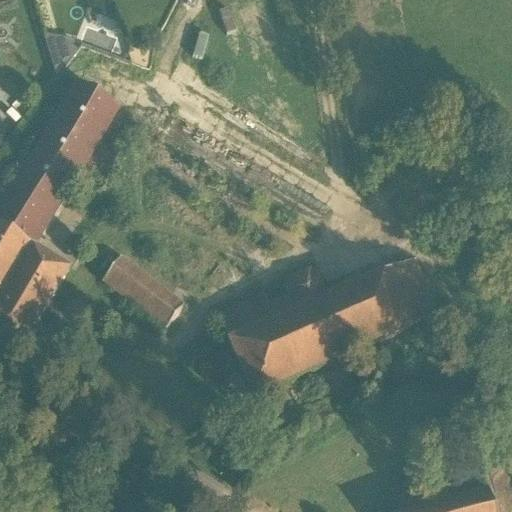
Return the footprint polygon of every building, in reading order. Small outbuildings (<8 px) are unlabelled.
[(75,43),(42,37),(56,81),(76,53),(71,49),(75,43)] [(100,186),(117,159),(100,149),(121,115),(78,88),(0,211),(0,345),(18,357),(69,272),(34,251),(82,176),(100,186)] [(166,333),(184,308),(132,269),(120,260),(102,284),(166,333)] [(414,263),(329,301),(229,345),(253,400),(439,318),(414,263)] [(494,511),(490,493),(423,511),(494,511)]
